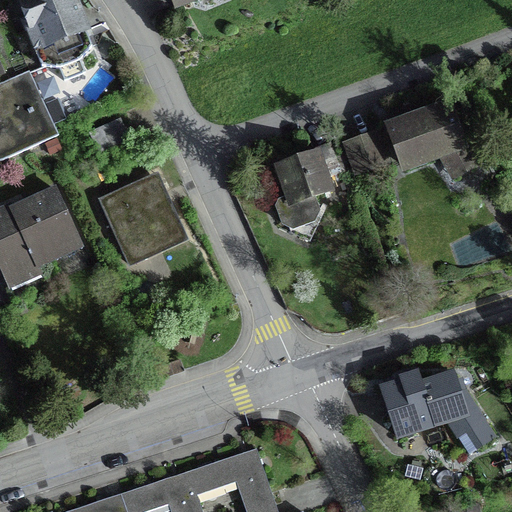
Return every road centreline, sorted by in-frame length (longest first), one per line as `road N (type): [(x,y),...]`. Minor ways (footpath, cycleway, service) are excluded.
road 1 (residential): [(303,374),(121,0)]
road 2 (residential): [(303,374),(0,476)]
road 3 (residential): [(511,306),(303,374)]
road 4 (residential): [(368,511),(303,374)]
